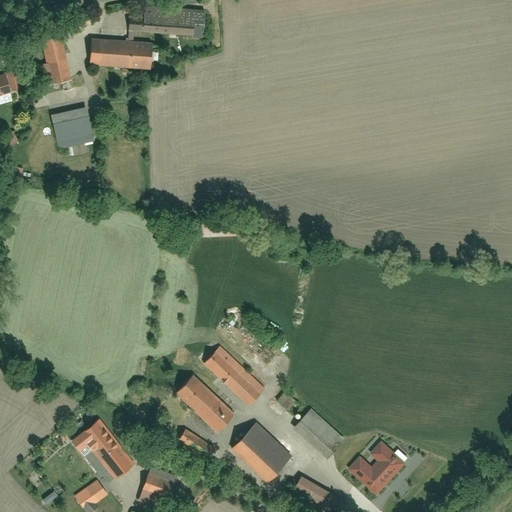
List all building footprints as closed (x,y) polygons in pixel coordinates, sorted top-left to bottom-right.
[(205,35),(207,10),(134,6),(133,29),(196,33),(196,35),(205,35)] [(75,78),(65,38),(46,42),(51,61),(44,62),(50,85),(75,78)] [(132,40),(93,38),(92,64),(155,67),(156,42),(137,41),(132,40)] [(20,69),(0,75),(0,96),(26,88),(20,69)] [(91,106),(56,115),(63,148),(99,140),(91,106)] [(206,220),(207,236),(248,234),(247,219),(206,220)] [(223,346),(207,362),(248,404),(265,388),(223,346)] [(196,373),(179,389),(219,429),(236,412),(196,373)] [(315,409),(299,426),(332,457),(349,440),(315,409)] [(114,440),(99,421),(72,442),(84,456),(92,449),(96,454),(114,440)] [(260,423),(235,448),(268,482),(294,458),(260,423)] [(217,447),(187,427),(180,438),(210,458),(217,447)] [(364,454),(351,468),(380,493),(409,460),(385,438),(373,452),(381,459),(376,465),(364,454)] [(133,464),(114,440),(96,454),(95,455),(115,479),(133,464)] [(154,465),(151,473),(177,482),(180,475),(154,465)] [(177,482),(151,473),(146,487),(175,498),(181,483),(177,482)] [(330,488),(307,476),(300,489),(323,501),(330,488)] [(100,480),(76,496),(84,508),(86,506),(89,511),(93,511),(100,507),(96,502),(109,493),(100,480)] [(175,498),(146,487),(141,500),(171,510),(175,498)] [(57,492),(45,498),(47,502),(59,496),(57,492)]
